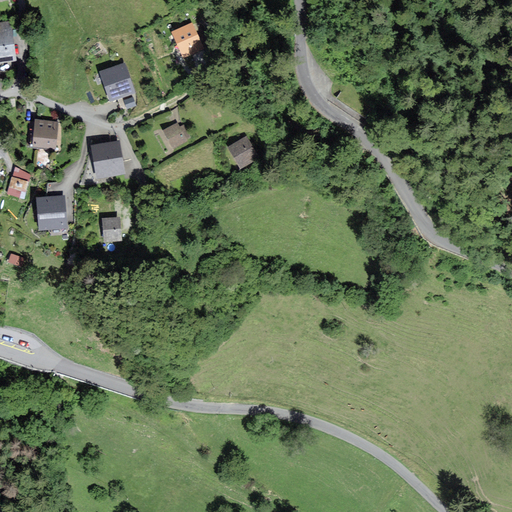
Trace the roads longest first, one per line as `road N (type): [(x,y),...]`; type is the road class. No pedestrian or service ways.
road 1 (tertiary): [(48,364),(179,403),(304,418),(375,449),(447,511)]
road 2 (tertiary): [(511,272),(433,234),(374,146),(320,104),(302,69),(298,0)]
road 3 (residential): [(0,96),(23,92),(121,125),(177,99),(223,58)]
